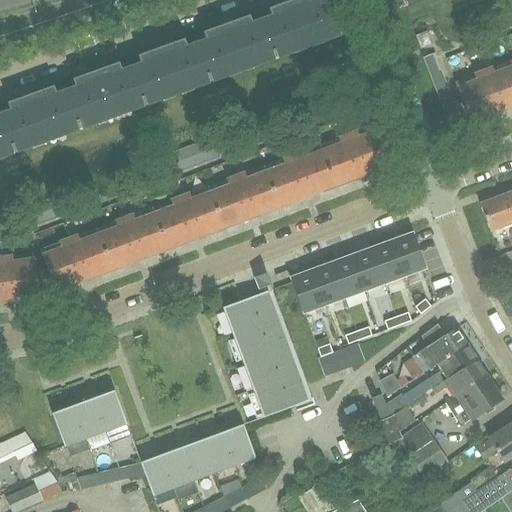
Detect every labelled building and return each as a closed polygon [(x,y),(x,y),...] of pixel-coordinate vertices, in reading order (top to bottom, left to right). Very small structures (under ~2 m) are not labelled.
[(271,17),(262,20),(276,59),(343,35),(340,27),(339,28),(329,0),(317,0),(318,0),(317,0),(304,0),(305,2),(282,10),(280,5),(269,9),(271,17)] [(210,82),(276,59),(262,20),(252,24),(250,16),(238,20),(240,25),(217,33),(215,28),(203,33),(206,40),(197,44),(210,82)] [(421,50),(432,46),(427,32),(416,36),(421,50)] [(141,64),(131,67),(145,106),(210,82),(197,44),(187,47),(184,39),(173,44),(174,49),(152,57),(150,52),(138,56),(141,64)] [(435,55),(425,59),(449,122),(459,118),(435,55)] [(75,88),(66,91),(80,129),(145,106),(131,67),(122,71),(119,63),(107,67),(109,72),(86,80),(85,76),(73,80),(75,88)] [(349,109),(367,102),(353,63),(335,70),(349,109)] [(511,68),(495,75),(493,68),(483,72),(499,114),(500,114),(499,111),(510,107),(511,109),(511,68)] [(499,114),(483,72),(474,76),(477,82),(458,89),(471,124),(487,118),(487,119),(488,118),(488,116),(498,112),(499,114)] [(1,115),(14,153),(80,129),(66,91),(57,94),(54,87),(42,91),(44,96),(21,104),(19,99),(7,104),(10,111),(1,115)] [(0,157),(14,153),(1,115),(0,114),(0,157)] [(391,167),(378,131),(358,138),(356,132),(348,136),(363,178),(364,178),(363,176),(374,172),(374,174),(376,173),(375,173),(391,167)] [(363,178),(348,136),(338,139),(340,145),(322,152),(335,188),(350,183),(351,183),(352,182),(351,180),(362,176),(362,178),(363,178)] [(173,154),(180,172),(220,157),(213,139),(173,154)] [(320,194),(335,188),(322,152),(303,159),(300,153),(292,157),(308,199),(307,196),(318,192),(319,195),(320,194)] [(308,199),(292,157),(282,160),(285,166),(266,173),(279,209),(295,203),(296,203),(295,201),(306,197),(307,199),(308,199)] [(279,209),(266,173),(247,180),(245,174),(236,178),(252,220),(252,219),(252,217),(262,213),(263,215),(264,215),(279,209)] [(252,220),(236,178),(227,181),(229,187),(210,194),(223,230),(239,224),(241,224),(240,222),(250,218),(251,220),(252,220)] [(511,193),(503,197),(511,219),(511,193)] [(223,230),(210,194),(191,201),(189,195),(180,199),(196,241),(195,238),(206,234),(206,237),(208,236),(223,230)] [(25,209),(31,227),(71,213),(65,195),(25,209)] [(511,223),(511,219),(503,197),(480,205),(491,232),(511,223)] [(196,241),(180,199),(170,202),(173,208),(154,215),(168,251),(183,245),(184,245),(183,243),(194,239),(195,241),(196,241)] [(152,257),(168,251),(154,215),(135,222),(133,216),(124,220),(140,262),(140,261),(139,259),(150,255),(151,257),(152,257)] [(140,262),(124,220),(115,223),(117,229),(98,236),(112,272),(127,266),(128,266),(127,264),(138,260),(139,262),(140,262)] [(412,235),(391,243),(403,276),(424,269),(412,235)] [(112,272),(98,236),(79,243),(77,237),(68,240),(84,283),(85,282),(84,280),(94,276),(95,278),(96,278),(112,272)] [(84,283),(68,240),(58,244),(60,249),(42,256),(56,293),(71,287),(72,287),(73,287),(72,284),(83,280),(83,283),(84,283)] [(384,283),(403,276),(391,243),(371,250),(384,283)] [(364,291),(384,283),(371,250),(352,257),(364,291)] [(511,252),(500,257),(511,287),(511,286),(511,252)] [(23,301),(39,298),(33,259),(13,262),(12,257),(2,259),(10,303),(10,301),(21,299),(21,301),(23,301)] [(364,291),(352,257),(332,264),(344,298),(364,291)] [(10,303),(2,259),(0,259),(0,302),(9,301),(9,303),(10,303)] [(344,298),(332,264),(312,272),(325,305),(344,298)] [(312,272),(292,279),(293,283),(304,313),(325,305),(312,272)] [(254,279),(258,291),(271,286),(266,275),(254,279)] [(246,391),(252,388),(254,394),(248,396),(256,418),(262,415),(263,419),(308,403),(267,293),(222,309),(224,313),(218,315),(226,337),(232,334),(234,340),(228,342),(236,364),(242,361),(244,367),(238,369),(246,391)] [(420,315),(431,307),(425,300),(415,308),(420,315)] [(408,313),(396,318),(399,326),(411,322),(408,313)] [(388,330),(399,326),(396,318),(384,322),(388,330)] [(360,341),(372,336),(369,328),(357,332),(360,341)] [(430,370),(437,365),(467,345),(456,328),(413,356),(424,374),(430,370)] [(357,332),(345,336),(348,345),(360,341),(357,332)] [(320,358),(332,353),(329,345),(317,349),(320,358)] [(467,345),(437,365),(440,371),(427,380),(433,389),(446,380),(476,360),(467,345)] [(365,363),(359,346),(321,360),(318,361),(324,378),(365,363)] [(456,395),(486,376),(476,360),(446,380),(433,389),(436,394),(446,387),(453,397),(456,395)] [(388,397),(402,389),(398,382),(393,375),(381,382),(388,397)] [(461,426),(502,399),(486,376),(456,395),(453,397),(446,402),(461,426)] [(106,433),(127,425),(114,392),(94,399),(106,433)] [(402,393),(386,404),(382,394),(373,398),(382,420),(390,415),(408,404),(402,393)] [(85,440),(106,433),(94,399),(73,407),(85,440)] [(73,407),(52,415),(64,448),(85,440),(73,407)] [(400,432),(417,423),(406,408),(394,416),(391,418),(399,433),(400,432)] [(400,432),(399,433),(391,418),(394,416),(371,425),(382,450),(400,441),(403,439),(403,437),(400,432)] [(422,423),(403,437),(403,439),(400,441),(408,456),(423,478),(448,462),(432,439),(422,423)] [(504,462),(511,456),(511,425),(489,440),(490,441),(477,450),(484,459),(490,455),(491,456),(498,452),(504,462)] [(243,426),(223,434),(235,467),(255,459),(243,426)] [(214,474),(235,467),(223,434),(202,441),(214,474)] [(202,441),(181,449),(194,482),(214,474),(202,441)] [(181,449),(161,456),(173,489),(194,482),(181,449)] [(140,464),(141,465),(145,476),(153,497),(173,489),(161,456),(140,464)] [(80,491),(145,476),(141,465),(76,481),(80,491)] [(335,511),(481,511),(503,498),(511,492),(511,468),(496,478),(475,492),(470,484),(442,503),(441,503),(422,511),(365,511),(358,501),(339,510),(335,511)] [(18,511),(42,502),(62,493),(58,484),(48,473),(32,481),(34,486),(5,499),(11,511),(18,511)] [(224,511),(267,490),(263,480),(199,511),(224,511)]
